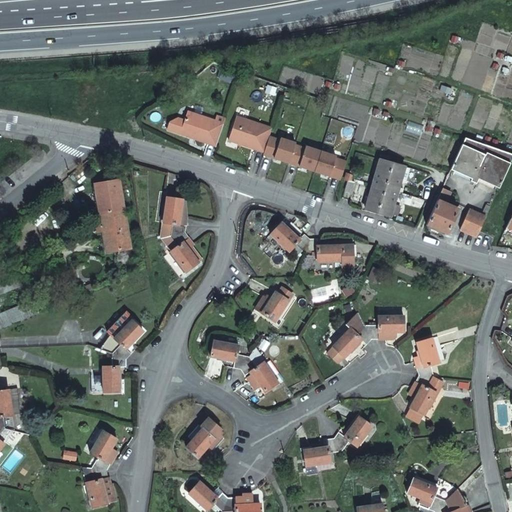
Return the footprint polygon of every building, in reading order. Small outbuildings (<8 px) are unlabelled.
[(194,139),(215,146),(224,119),(216,116),(215,121),(187,112),(180,135),(190,138),(190,136),(194,137),(194,139)] [(228,140),(264,152),(269,136),(272,128),(236,116),(228,140)] [(280,140),(269,136),(264,152),(263,154),(314,170),(321,150),(306,146),(305,147),(295,144),(295,142),(280,138),(280,140)] [(498,187),(511,155),(511,154),(467,136),(451,169),(471,178),(470,180),(475,183),(478,178),(498,187)] [(336,155),(321,150),(314,170),(341,178),(346,160),(336,157),(336,155)] [(365,208),(389,216),(391,212),(397,214),(399,205),(393,203),(404,167),(380,160),(365,208)] [(350,173),(345,190),(351,192),(354,181),(351,180),(353,174),(350,173)] [(99,213),(122,209),(117,180),(94,184),(99,213)] [(443,187),(426,224),(446,233),(458,208),(443,201),(445,198),(447,199),(451,191),(443,187)] [(169,236),(183,232),(185,226),(178,225),(181,200),(166,198),(162,222),(171,224),(169,236)] [(459,228),(477,236),(485,216),(469,208),(459,228)] [(129,245),(122,209),(99,213),(106,250),(129,245)] [(300,231),(298,229),(289,221),(284,226),(278,222),(269,233),(293,256),(300,249),(302,252),(307,239),(302,234),(297,239),(294,237),(300,231)] [(182,243),(188,239),(183,232),(169,236),(159,238),(185,272),(196,263),(182,243)] [(307,239),(302,252),(315,252),(315,260),(339,260),(339,267),(351,267),(351,256),(354,256),(354,246),(347,246),(347,240),(333,240),(333,245),(330,245),(330,242),(318,242),(318,245),(315,245),(315,238),(307,239)] [(273,320),(291,293),(280,287),(276,293),(273,291),(270,297),(268,300),(266,298),(262,296),(254,308),(260,312),(273,320)] [(0,329),(33,316),(28,303),(0,313),(0,329)] [(365,343),(369,339),(363,324),(358,309),(345,323),(349,327),(332,345),(325,351),(335,361),(341,354),(342,355),(359,338),(365,343)] [(103,350),(110,353),(125,358),(130,354),(125,349),(142,332),(131,321),(133,319),(125,312),(105,331),(113,339),(103,350)] [(369,339),(377,338),(390,337),(393,336),(393,331),(401,331),(401,316),(376,316),(377,324),(363,324),(369,339)] [(418,374),(433,376),(429,363),(437,361),(429,337),(414,343),(419,355),(414,357),(413,361),(416,368),(415,368),(418,374)] [(239,369),(247,356),(235,353),(237,345),(212,340),(209,355),(233,360),(232,367),(239,369)] [(245,378),(247,380),(255,390),(261,386),(264,391),(276,381),(262,361),(264,359),(254,346),(247,356),(239,369),(244,375),(249,371),(251,373),(245,378)] [(125,358),(110,353),(110,366),(101,366),(102,391),(118,391),(118,366),(126,366),(125,358)] [(442,381),(433,376),(418,374),(414,381),(412,385),(407,394),(414,397),(409,407),(411,408),(421,414),(422,414),(435,391),(437,392),(442,381)] [(3,416),(5,429),(12,431),(23,433),(16,389),(7,390),(10,414),(3,416)] [(0,427),(5,429),(3,416),(10,414),(7,390),(0,390),(0,427)] [(417,421),(421,414),(411,408),(407,416),(417,421)] [(343,434),(338,430),(333,436),(340,450),(349,440),(354,444),(370,425),(358,416),(343,434)] [(221,428),(207,417),(198,427),(200,428),(184,447),(196,457),(207,444),(213,450),(224,437),(219,434),(221,432),(219,430),(221,428)] [(0,427),(0,448),(12,431),(5,429),(0,427)] [(92,467),(105,469),(114,457),(107,454),(110,449),(116,439),(103,432),(90,455),(97,458),(92,467)] [(340,450),(333,436),(325,438),(325,445),(301,448),(303,463),(329,459),(328,452),(340,450)] [(117,453),(110,449),(107,454),(114,457),(117,453)] [(75,452),(62,451),(61,459),(74,460),(75,452)] [(116,498),(113,483),(111,484),(105,471),(105,469),(92,467),(81,466),(91,508),(107,505),(105,500),(116,498)] [(434,509),(445,498),(441,496),(432,493),(435,484),(411,476),(406,490),(421,496),(419,503),(434,509)] [(213,502),(222,510),(226,497),(223,493),(216,486),(211,492),(198,481),(188,492),(207,508),(213,502)] [(457,486),(445,498),(434,509),(434,511),(469,511),(468,507),(466,504),(457,486)] [(251,493),(241,493),(241,496),(240,496),(226,497),(222,510),(220,511),(260,511),(260,503),(251,503),(251,493)] [(380,511),(380,502),(354,506),(354,511),(380,511)]
